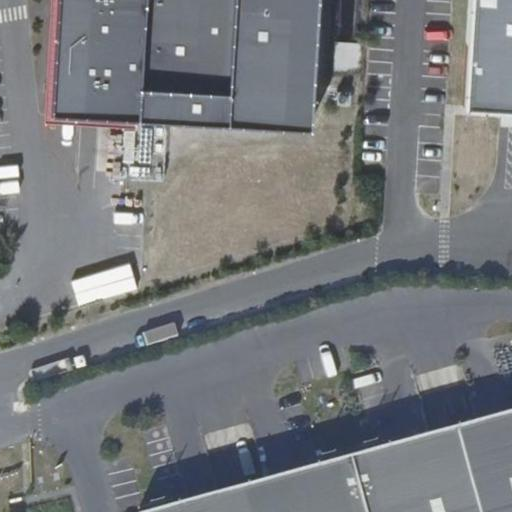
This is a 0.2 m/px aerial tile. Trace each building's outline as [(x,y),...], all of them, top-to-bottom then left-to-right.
[(56,0),(50,106),(301,122),(309,0),(56,0)] [(511,0),(467,0),(462,103),(511,105),(511,0)] [(359,72),(360,42),(333,42),(333,71),(359,72)] [(128,162),(157,161),(157,142),(148,143),(147,123),(127,123),(128,162)] [(511,511),(511,412),(157,511),(511,511)]
